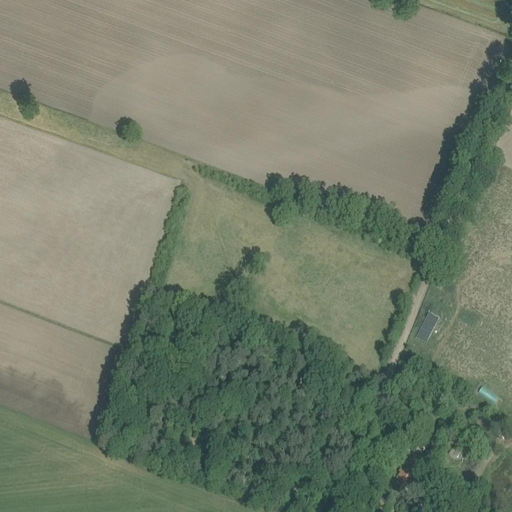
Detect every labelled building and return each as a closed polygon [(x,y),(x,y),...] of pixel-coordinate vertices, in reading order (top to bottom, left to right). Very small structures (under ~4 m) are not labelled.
[(476,414),(462,434),(481,447),(495,427),(476,414)] [(407,420),(390,440),(400,448),(417,428),(407,420)] [(420,448),(427,455),(430,457),(447,439),(450,442),(458,433),(453,427),(445,420),(420,448)] [(460,436),(448,454),(462,463),(473,446),(460,436)] [(397,480),(405,487),(410,491),(427,467),(413,456),(403,469),(405,471),(397,480)] [(439,463),(447,470),(453,462),(445,456),(439,463)] [(460,482),(451,495),(464,505),(473,491),(460,482)]
